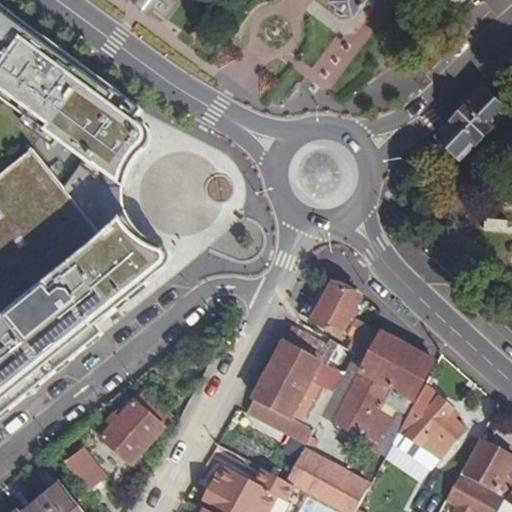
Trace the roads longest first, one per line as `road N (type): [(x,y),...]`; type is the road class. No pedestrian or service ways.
road 1 (residential): [(0,458),(216,286),(273,297)]
road 2 (residential): [(158,511),(273,297)]
road 3 (secondary): [(57,0),(213,112)]
road 4 (secondary): [(511,382),(376,250)]
